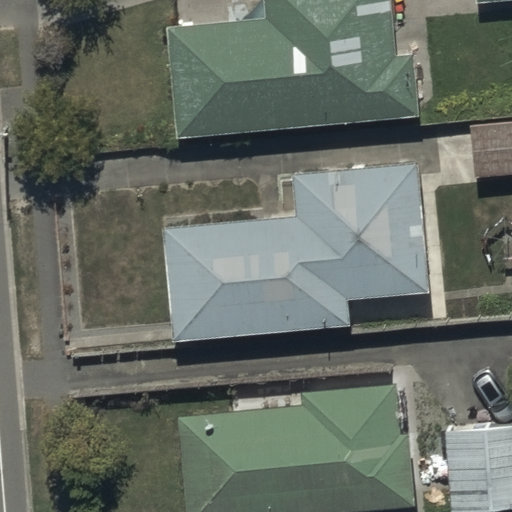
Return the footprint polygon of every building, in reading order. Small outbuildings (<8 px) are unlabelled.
[(167,20),(178,136),(427,113),(422,52),(399,55),(393,0),(269,0),(271,10),(167,20)] [(511,119),(476,122),(480,175),(511,172),(511,119)] [(297,210),(164,218),(172,334),(351,323),(350,293),(430,288),(422,162),(294,170),(297,210)] [(187,413),(194,511),(273,511),(414,501),(409,429),(403,429),(399,379),(305,386),(306,404),(187,413)] [(511,422),(447,425),(450,510),(511,507),(511,422)]
